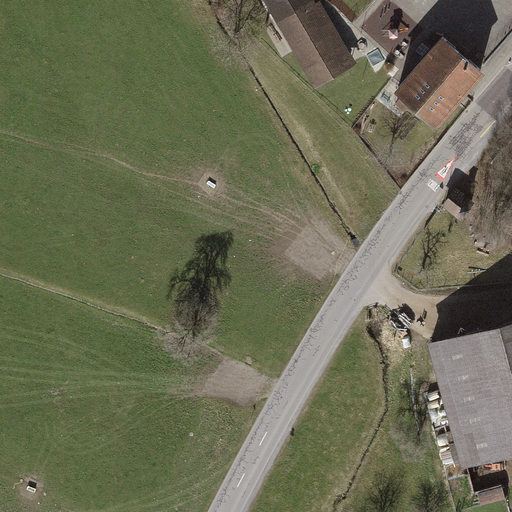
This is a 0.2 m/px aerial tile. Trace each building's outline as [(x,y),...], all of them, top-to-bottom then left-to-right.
[(314,0),(262,0),(314,88),(356,63),(320,0),(316,3),(314,0)] [(440,34),(391,90),(434,127),(483,71),(440,34)] [(441,205),(461,220),(474,202),(454,187),(441,205)] [(511,190),(495,226),(511,234),(511,190)] [(511,318),(426,342),(461,468),(511,453),(511,318)]
